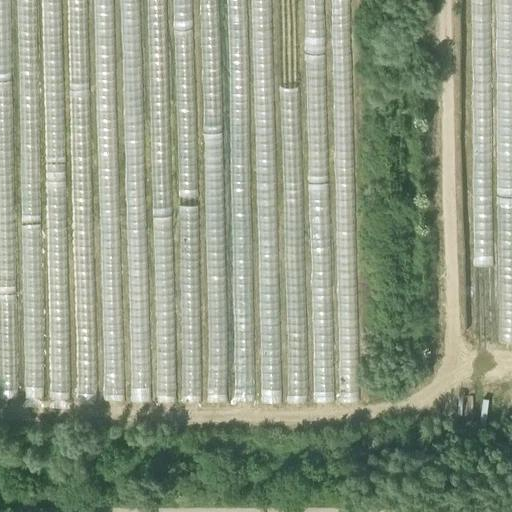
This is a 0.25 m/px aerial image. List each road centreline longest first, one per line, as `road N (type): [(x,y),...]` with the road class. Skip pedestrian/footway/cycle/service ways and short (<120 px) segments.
road 1 (track): [(511,366),(469,367),(396,403),(328,415),(0,416)]
road 2 (track): [(453,375),(442,0)]
